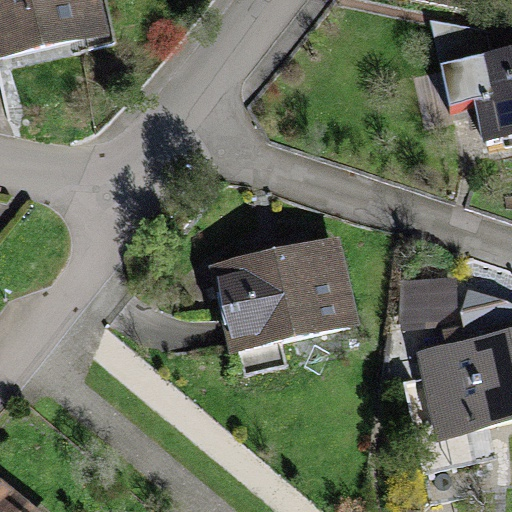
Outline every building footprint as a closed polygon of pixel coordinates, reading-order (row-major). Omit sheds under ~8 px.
[(111,0),(0,0),(0,56),(1,60),(121,38),(111,0)] [(511,53),(447,67),(470,178),(511,169),(511,53)] [(351,252),(223,282),(243,370),(373,343),(351,252)] [(511,343),(434,361),(451,442),(511,429),(511,343)] [(0,511),(14,511),(0,500),(0,511)]
